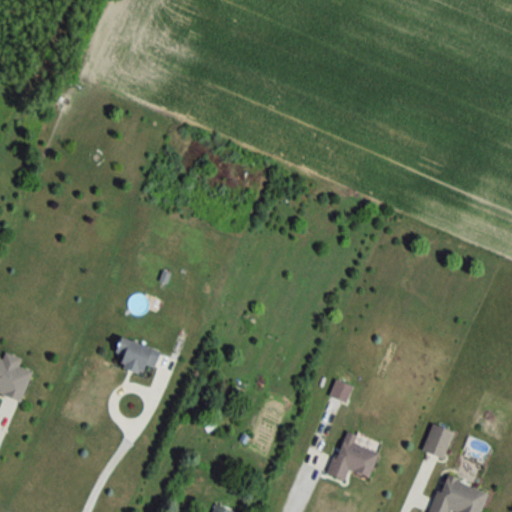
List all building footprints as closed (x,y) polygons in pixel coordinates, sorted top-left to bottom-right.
[(117,368),(143,375),(145,368),(153,371),(159,351),(118,339),(114,354),(121,356),(117,368)] [(0,393),(19,402),(31,372),(18,367),(21,360),(3,353),(0,359),(0,393)] [(442,459),(452,432),(431,424),(421,452),(442,459)] [(367,478),(377,453),(354,444),(357,437),(344,431),(326,475),(343,482),(347,470),(367,478)] [(447,511),(480,511),(488,491),(442,475),(428,511),(447,511)]
